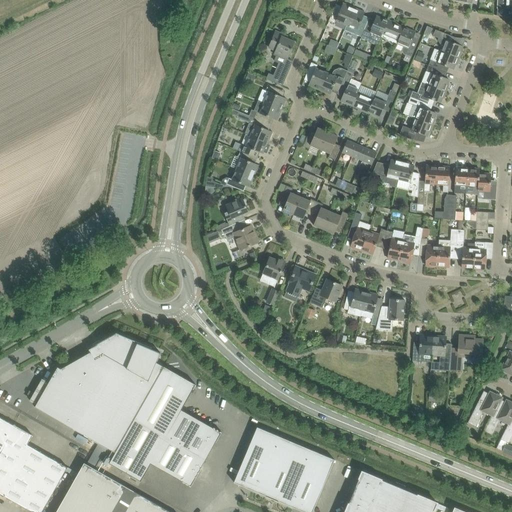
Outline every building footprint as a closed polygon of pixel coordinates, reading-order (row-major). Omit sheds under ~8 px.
[(497,8),(497,16),(505,16),(505,9),(511,9),(511,0),(504,0),(504,9),(497,8)] [(332,14),(329,21),(335,24),(336,21),(346,25),(354,8),(343,3),(337,16),(332,14)] [(354,8),(346,25),(344,30),(361,37),(363,32),(365,28),(359,26),(365,12),(354,8)] [(387,20),(376,16),(374,22),(369,34),(363,32),(361,37),(360,38),(377,45),(382,34),(387,20)] [(397,24),(398,24),(388,19),(387,20),(382,34),(398,41),(404,27),(397,24)] [(415,32),(404,27),(398,41),(397,44),(403,46),(402,48),(402,50),(402,52),(404,54),(405,55),(411,57),(419,39),(413,37),(415,32)] [(435,30),(433,36),(438,38),(437,40),(440,44),(443,45),(441,51),(459,58),(462,52),(461,52),(462,47),(453,43),(455,37),(435,30)] [(267,79),(273,82),(282,86),(290,67),(288,66),(290,60),(287,59),(294,42),(282,37),(283,35),(275,31),(269,48),(278,51),(274,61),(279,63),(273,76),(269,74),(267,79)] [(355,49),(348,46),(346,52),(352,55),(355,49)] [(354,50),(353,54),(369,58),(370,54),(354,50)] [(418,51),(414,59),(420,61),(424,53),(418,51)] [(459,58),(441,51),(436,62),(454,69),(456,64),(457,65),(459,58)] [(311,63),(308,70),(314,72),(308,85),(319,90),(327,73),(316,68),(317,65),(311,63)] [(395,71),(401,73),(404,68),(398,65),(395,71)] [(341,85),(347,71),(341,69),(339,68),(335,69),(333,71),(331,75),(327,73),(319,90),(330,95),(336,81),(341,84),(341,85)] [(341,101),(352,106),(358,89),(361,83),(351,79),(354,71),(353,71),(348,69),(347,71),(341,85),(346,88),(341,101)] [(383,72),(374,69),(371,75),(380,79),(383,72)] [(252,83),(256,76),(248,73),(245,80),(252,83)] [(432,73),(428,85),(446,92),(449,85),(448,85),(449,80),(432,73)] [(258,100),(264,102),(281,110),(286,98),(273,93),(275,87),(268,84),(265,90),(263,89),(258,100)] [(444,98),(446,92),(428,85),(425,91),(423,90),(421,94),(413,91),(410,97),(419,101),(427,104),(430,98),(441,103),(442,98),(444,98)] [(358,89),(352,106),(358,109),(358,110),(368,114),(375,96),(374,99),(358,92),(359,89),(358,89)] [(383,109),(388,112),(396,92),(393,91),(392,90),(391,90),(386,101),(375,96),(368,114),(369,113),(379,118),(383,109)] [(419,101),(410,97),(408,103),(413,105),(409,116),(415,118),(433,125),(436,119),(434,118),(436,114),(425,109),(427,104),(419,101)] [(251,109),(249,116),(261,121),(263,115),(277,121),(281,110),(264,102),(259,113),(251,109)] [(246,134),(250,136),(268,143),(272,132),(259,126),(261,121),(249,116),(232,108),(230,113),(238,116),(237,117),(250,122),(245,133),(246,134)] [(389,115),(386,123),(392,125),(395,118),(395,117),(389,115)] [(410,129),(403,126),(399,135),(413,140),(416,132),(427,136),(429,131),(430,132),(433,125),(415,118),(410,129)] [(303,147),(309,149),(310,145),(320,149),(328,132),(317,128),(314,135),(308,133),(303,147)] [(328,132),(320,149),(330,154),(328,157),(335,160),(336,155),(340,146),(335,144),(338,136),(328,132)] [(263,154),(264,152),(267,153),(270,145),(267,144),(268,143),(250,136),(245,146),(242,144),(240,147),(239,150),(240,151),(247,154),(250,148),(263,154)] [(347,140),(343,149),(342,152),(352,156),(357,144),(347,140)] [(233,148),(239,150),(240,147),(242,144),(236,142),(233,148)] [(357,144),(352,156),(362,161),(367,148),(357,144)] [(367,148),(362,161),(372,165),(377,153),(367,148)] [(240,158),(236,168),(254,176),(258,165),(245,159),(247,154),(240,151),(238,156),(240,158)] [(383,164),(378,175),(381,175),(379,181),(390,184),(389,186),(396,187),(403,161),(396,159),(395,161),(391,160),(389,165),(383,164)] [(410,163),(403,161),(396,187),(397,188),(397,187),(412,191),(412,194),(418,195),(418,192),(418,187),(419,174),(412,172),(414,166),(409,165),(410,163)] [(305,164),(303,169),(311,172),(313,167),(305,164)] [(430,183),(437,184),(438,167),(426,166),(424,191),(429,191),(430,183)] [(313,167),(311,172),(319,175),(321,170),(313,167)] [(438,167),(437,184),(443,184),(443,192),(448,192),(450,168),(438,167)] [(254,176),(236,168),(231,179),(227,177),(222,179),(220,184),(216,182),(214,182),(212,178),(208,176),(206,186),(233,190),(236,182),(249,187),(254,176)] [(460,185),(466,186),(468,169),(456,168),(454,193),(459,193),(460,185)] [(468,169),(466,186),(473,186),(473,194),(478,194),(478,191),(479,174),(480,169),(468,169)] [(310,174),(302,171),(300,176),(308,179),(310,174)] [(310,174),(308,179),(316,183),(318,177),(310,174)] [(478,191),(484,191),(484,199),(489,199),(491,175),(479,174),(478,191)] [(283,210),(293,214),(300,197),(291,193),(293,188),(286,186),(284,192),(279,204),(284,206),(283,210)] [(330,193),(338,196),(340,191),(332,188),(330,193)] [(340,191),(338,196),(345,199),(347,194),(340,191)] [(300,197),(293,214),(303,219),(306,213),(311,216),(317,202),(311,199),(310,201),(300,197)] [(378,199),(371,197),(369,203),(376,205),(378,199)] [(248,212),(242,199),(226,205),(228,209),(224,211),(225,214),(229,222),(226,224),(225,222),(220,225),(215,227),(217,231),(236,223),(244,220),(242,214),(248,212)] [(317,202),(311,216),(316,218),(313,225),(323,229),(331,212),(321,208),(323,204),(317,202)] [(331,212),(323,229),(334,234),(335,230),(341,233),(349,214),(343,211),(341,216),(331,212)] [(358,226),(362,215),(356,213),(352,224),(358,226)] [(236,223),(217,231),(220,240),(225,237),(227,240),(234,237),(239,250),(258,242),(251,226),(239,230),(236,223)] [(383,223),(381,229),(380,233),(386,236),(387,231),(389,225),(383,223)] [(350,246),(362,250),(368,231),(357,228),(350,246)] [(368,231),(362,250),(373,254),(379,235),(368,231)] [(387,258),(399,260),(403,238),(402,241),(391,239),(387,258)] [(403,238),(399,260),(411,263),(415,243),(409,242),(409,239),(403,238)] [(439,240),(438,246),(437,266),(449,267),(450,247),(450,241),(439,240)] [(475,243),(473,268),(485,269),(486,258),(492,259),(493,243),(485,242),(484,249),(475,249),(475,243)] [(467,243),(467,248),(462,248),(461,268),(473,268),(475,243),(467,243)] [(425,265),(437,266),(438,246),(426,245),(425,265)] [(270,258),(263,273),(270,276),(267,284),(275,287),(285,262),(276,258),(275,260),(270,258)] [(295,268),(291,277),(289,283),(290,283),(286,291),(298,296),(302,288),(309,291),(316,275),(307,271),(307,273),(295,268)] [(316,288),(312,297),(310,303),(322,308),(326,298),(335,301),(338,295),(342,286),(327,279),(322,290),(316,288)] [(267,302),(274,305),(280,292),(272,289),(267,302)] [(344,309),(348,310),(348,313),(354,315),(356,308),(362,310),(367,292),(355,289),(351,303),(346,301),(344,309)] [(367,292),(362,310),(373,313),(372,316),(379,318),(379,316),(381,310),(375,309),(378,295),(367,292)] [(379,316),(379,318),(376,329),(392,330),(392,320),(403,321),(404,300),(390,299),(389,311),(387,311),(387,317),(379,316)] [(304,317),(312,320),(315,311),(308,308),(304,317)] [(57,367),(35,407),(115,453),(134,418),(134,419),(164,367),(156,362),(157,360),(157,361),(158,360),(157,360),(160,354),(160,353),(160,352),(159,353),(151,349),(151,348),(151,349),(152,348),(116,333),(90,348),(91,348),(92,348),(89,350),(89,349),(89,350),(90,352),(61,369),(57,367)] [(414,342),(412,361),(431,362),(432,355),(433,336),(420,335),(419,347),(414,347),(414,342)] [(446,337),(433,336),(432,355),(440,355),(439,362),(442,362),(441,369),(450,370),(451,344),(445,344),(446,337)] [(459,338),(458,356),(482,358),(482,356),(487,356),(491,347),(482,346),(483,339),(459,338)] [(511,353),(510,352),(501,369),(511,374),(511,353)] [(451,358),(450,370),(461,370),(462,363),(458,363),(458,359),(451,358)] [(134,419),(134,418),(115,453),(109,463),(141,481),(151,463),(191,486),(221,432),(182,410),(196,385),(164,366),(164,367),(134,419)] [(483,391),(467,423),(476,427),(484,411),(492,415),(500,399),(501,398),(490,392),(489,394),(483,391)] [(429,392),(428,401),(442,402),(443,393),(429,392)] [(492,415),(484,431),(492,435),(500,419),(508,423),(509,423),(511,416),(511,403),(507,401),(506,402),(500,399),(492,415)] [(508,423),(500,439),(509,443),(511,436),(511,416),(509,423),(508,423)] [(18,456),(12,468),(54,492),(68,467),(28,444),(33,436),(0,417),(0,444),(1,447),(3,448),(3,447),(18,456)] [(280,437),(257,427),(234,482),(267,496),(266,497),(278,502),(278,501),(304,511),(312,511),(334,460),(312,450),(312,451),(279,437),(280,437)] [(468,436),(471,430),(464,427),(461,433),(468,436)] [(12,468),(18,456),(3,447),(3,448),(1,447),(0,448),(0,494),(31,511),(42,511),(54,492),(12,468)] [(170,511),(84,463),(56,511),(170,511)] [(361,471),(344,511),(432,511),(437,503),(361,471)]
